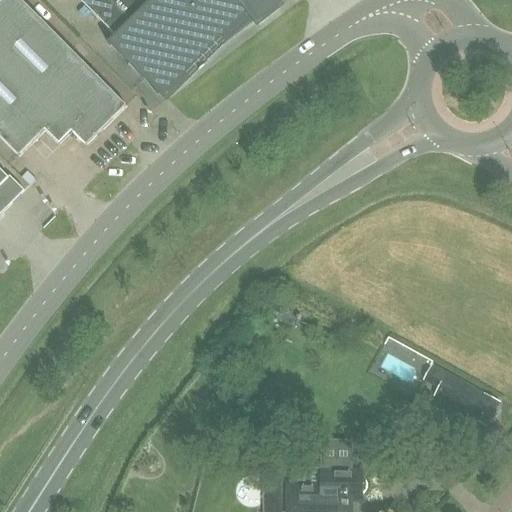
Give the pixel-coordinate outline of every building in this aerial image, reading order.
[(20,0),(5,0),(0,5),(0,138),(19,158),(45,132),(59,147),(73,134),(87,148),(127,108),(20,0)] [(78,0),(81,2),(80,3),(115,39),(108,46),(109,48),(112,45),(129,62),(155,97),(159,93),(163,97),(185,76),(258,23),(259,25),(279,9),(277,6),(284,0),(78,0)] [(0,217),(12,206),(10,204),(0,193),(0,189),(9,180),(0,170),(0,217)] [(279,320),(289,316),(287,310),(277,314),(279,320)] [(427,378),(441,386),(438,393),(454,402),(452,406),(474,417),(473,419),(486,426),(498,404),(433,367),(427,378)] [(363,472),(351,472),(351,460),(322,459),(322,487),(289,486),(288,511),(347,511),(348,502),(362,502),(363,496),(366,493),(367,489),(367,485),(366,482),(363,478),(363,472)] [(264,467),(263,511),(276,511),(277,466),(264,467)]
